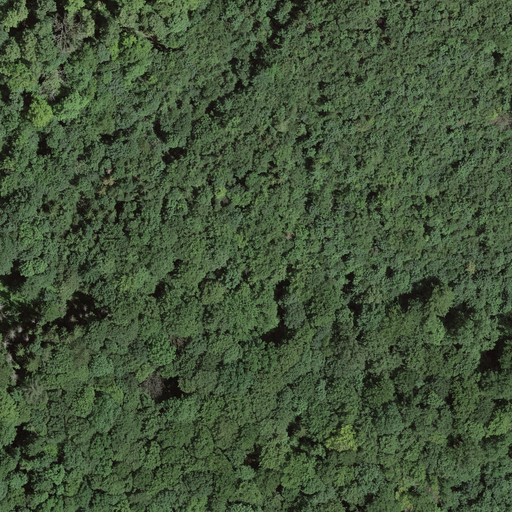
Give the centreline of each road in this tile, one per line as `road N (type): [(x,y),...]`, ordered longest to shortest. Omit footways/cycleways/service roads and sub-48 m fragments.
road 1 (track): [(511,119),(440,160),(309,214),(69,240),(0,259)]
road 2 (track): [(485,352),(465,319),(420,295),(362,281),(202,291),(152,303),(83,328),(0,376)]
road 3 (track): [(196,511),(425,438),(448,418)]
